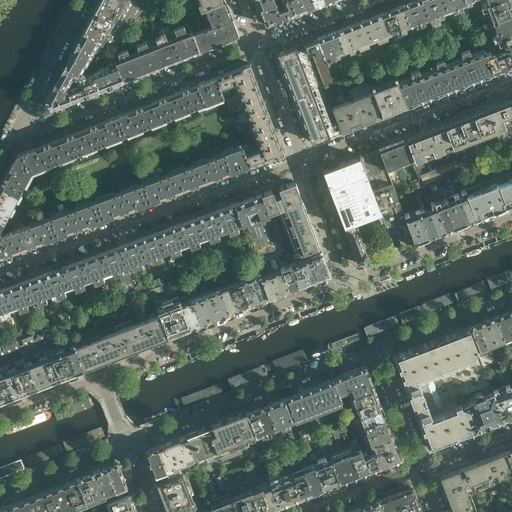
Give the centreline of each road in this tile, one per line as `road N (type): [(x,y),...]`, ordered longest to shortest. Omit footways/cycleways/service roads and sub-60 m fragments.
road 1 (residential): [(0,276),(303,163)]
road 2 (residential): [(126,445),(377,350)]
road 3 (residential): [(343,282),(101,378)]
road 4 (residential): [(260,46),(47,127),(18,121)]
road 5 (residential): [(303,163),(511,86)]
road 6 (residential): [(511,215),(343,282)]
road 7 (residential): [(377,350),(511,298)]
road 8 (residential): [(18,121),(84,0)]
road 9 (residential): [(0,493),(126,445)]
road 10 (residential): [(384,0),(260,46)]
road 11 (residential): [(420,471),(377,350)]
road 12 (residential): [(343,282),(303,163)]
road 13 (residential): [(303,163),(260,46)]
